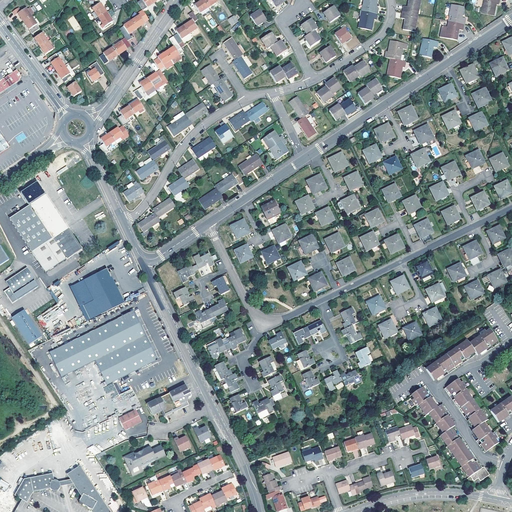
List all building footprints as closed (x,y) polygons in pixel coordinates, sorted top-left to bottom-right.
[(153,0),(140,0),(138,2),(143,10),(155,2),(153,0)] [(199,13),(209,7),(203,0),(202,0),(198,3),(194,5),(199,13)] [(267,0),(273,8),(286,0),(285,0),(267,0)] [(363,0),(361,11),(377,13),(378,8),(376,7),(377,0),(363,0)] [(403,6),(402,12),(418,15),(420,0),(408,0),(407,6),(407,7),(403,6)] [(483,0),(481,12),(494,15),(497,3),(499,4),(499,0),(483,0)] [(96,19),(98,17),(106,12),(100,3),(92,8),(95,12),(92,13),(96,19)] [(463,7),(451,4),(448,21),(464,25),(465,19),(461,17),(463,7)] [(18,13),(24,22),(32,17),(27,10),(26,8),(21,11),(19,7),(13,12),(15,15),(18,13)] [(333,7),(323,13),(329,23),(339,16),(333,7)] [(138,13),(139,15),(132,21),(137,28),(145,23),(144,22),(148,19),(142,10),(138,13)] [(198,19),(193,11),(188,14),(191,19),(193,18),(195,22),(198,19)] [(260,11),(250,17),(257,27),(267,21),(260,11)] [(376,20),(377,13),(361,11),(358,28),(372,30),(374,19),(376,20)] [(112,22),(106,12),(98,17),(105,27),(112,22)] [(414,32),(418,15),(402,12),(401,18),(404,19),(404,20),(403,29),(414,32)] [(73,16),(67,19),(75,32),(81,28),(73,16)] [(232,26),(238,22),(234,16),(228,20),(232,26)] [(40,28),(32,17),(24,22),(32,34),(40,28)] [(314,31),(317,29),(311,19),(301,26),(307,35),(314,31)] [(184,26),(189,34),(198,28),(192,20),(184,26)] [(119,29),(125,38),(127,41),(132,38),(129,34),(137,28),(132,21),(119,29)] [(463,30),(464,25),(448,21),(447,27),(442,26),(440,37),(445,38),(457,40),(459,30),(463,30)] [(174,36),(179,44),(182,41),(181,39),(189,34),(184,26),(176,31),(177,34),(174,36)] [(344,28),(334,35),(340,44),(350,38),(344,28)] [(320,40),(314,31),(307,35),(304,37),(310,47),(320,40)] [(34,38),(40,46),(48,41),(42,33),(34,38)] [(261,39),(267,49),(270,47),(277,43),(271,33),(261,39)] [(179,44),(174,36),(169,39),(174,45),(181,54),(184,52),(179,44)] [(122,41),(113,47),(118,55),(127,49),(131,46),(127,41),(125,38),(121,40),(122,41)] [(241,56),(243,55),(232,38),(223,44),(235,61),(241,56)] [(438,42),(422,38),(419,55),(431,57),(433,47),(437,48),(438,42)] [(511,38),(503,43),(509,55),(511,53),(511,38)] [(385,51),(384,57),(390,58),(403,61),(404,55),(401,54),(403,48),(407,49),(408,44),(390,40),(387,52),(385,51)] [(53,49),(48,41),(40,46),(45,54),(53,49)] [(287,51),(280,41),(277,43),(270,47),(277,57),(287,51)] [(104,64),(118,55),(113,47),(99,57),(104,64)] [(174,47),(166,52),(171,60),(173,63),(174,64),(182,58),(174,47)] [(329,47),(320,53),(326,63),(335,57),(329,47)] [(166,52),(158,58),(154,61),(160,70),(164,67),(163,65),(171,60),(166,52)] [(56,53),(48,58),(56,71),(64,66),(56,53)] [(235,61),(232,62),(244,79),(252,74),(241,56),(235,61)] [(405,67),(406,61),(403,61),(390,58),(386,76),(400,78),(403,67),(405,67)] [(504,65),(502,59),(490,65),(496,76),(507,71),(504,65)] [(363,61),(354,68),(359,76),(360,77),(370,71),(363,61)] [(97,62),(90,67),(92,70),(87,74),(92,82),(101,77),(100,76),(104,73),(97,62)] [(291,64),(281,70),(285,76),(287,80),(297,73),(291,64)] [(201,71),(211,85),(213,84),(220,80),(210,65),(201,71)] [(472,65),(460,71),(463,77),(466,83),(478,77),(472,65)] [(64,66),(56,71),(65,83),(72,78),(64,66)] [(281,70),(279,66),(268,73),(275,83),(285,76),(281,70)] [(354,68),(353,66),(343,72),(350,82),(359,76),(354,68)] [(0,80),(0,93),(11,85),(15,83),(14,81),(21,76),(16,70),(3,79),(0,80)] [(148,78),(153,86),(155,90),(163,84),(156,73),(148,78)] [(153,86),(148,78),(140,84),(142,87),(138,89),(144,97),(155,90),(153,86)] [(335,78),(325,84),(327,86),(332,94),(342,88),(335,78)] [(233,96),(221,79),(220,80),(213,84),(225,101),(233,96)] [(375,79),(366,86),(367,88),(372,95),(382,89),(375,79)] [(75,82),(67,87),(74,97),(81,91),(75,82)] [(0,93),(0,97),(17,86),(15,83),(11,85),(0,93)] [(451,84),(439,91),(445,102),(452,99),(457,96),(451,84)] [(324,103),(333,96),(332,94),(327,86),(317,93),(324,103)] [(364,104),(374,97),(372,95),(367,88),(358,94),(364,104)] [(144,97),(138,89),(134,92),(139,100),(144,97)] [(485,89),(472,95),(475,101),(478,108),(491,101),(485,89)] [(308,114),(297,97),(288,103),(300,119),(305,116),(308,114)] [(144,108),(138,100),(134,103),(129,106),(135,114),(144,108)] [(350,100),(340,106),(345,114),(346,116),(356,110),(350,100)] [(263,102),(246,113),(250,120),(251,122),(268,110),(263,102)] [(203,103),(186,114),(186,115),(191,122),(208,111),(203,103)] [(340,106),(339,104),(329,111),(336,121),(345,114),(340,106)] [(129,118),(135,114),(129,106),(120,112),(122,115),(118,118),(123,125),(123,126),(131,121),(129,118)] [(411,107),(398,113),(401,119),(405,125),(417,119),(411,107)] [(246,113),(244,111),(229,121),(235,130),(250,120),(246,113)] [(454,112),(443,117),(449,129),(460,124),(456,116),(454,112)] [(475,116),(469,119),(475,131),(487,125),(481,113),(475,116)] [(174,136),(192,124),(191,122),(186,115),(183,117),(181,114),(175,118),(177,121),(168,127),(174,136)] [(317,133),(305,116),(300,119),(296,122),(308,139),(317,133)] [(234,137),(223,121),(219,123),(221,126),(214,131),(223,144),(234,137)] [(387,124),(374,131),(381,143),(386,141),(393,137),(387,124)] [(110,133),(115,141),(121,138),(122,140),(129,136),(123,126),(123,125),(119,128),(118,128),(110,133)] [(427,125),(414,132),(417,138),(421,144),(433,138),(427,125)] [(262,140),(269,150),(285,139),(283,136),(280,138),(275,131),(262,140)] [(110,133),(101,139),(104,144),(100,146),(105,154),(109,151),(107,147),(115,141),(110,133)] [(165,140),(148,152),(153,160),(174,147),(165,135),(162,137),(165,140)] [(201,143),(192,149),(198,159),(216,146),(210,137),(201,143)] [(0,153),(9,147),(6,143),(3,139),(0,141),(0,153)] [(285,139),(269,150),(276,161),(289,152),(284,145),(287,143),(285,139)] [(375,146),(364,151),(369,163),(381,158),(378,152),(375,146)] [(417,153),(412,156),(418,167),(430,161),(423,150),(417,153)] [(478,151),(466,157),(472,169),(478,166),(484,163),(478,151)] [(341,153),(329,160),(331,165),(335,172),(348,166),(341,153)] [(263,163),(257,154),(238,166),(245,175),(263,163)] [(502,154),(490,160),(493,166),(496,172),(508,166),(502,154)] [(389,161),(384,163),(390,175),(401,170),(395,157),(389,161)] [(153,160),(152,161),(146,165),(136,172),(142,180),(159,168),(153,160)] [(193,160),(178,170),(183,177),(184,178),(198,169),(193,160)] [(454,163),(442,169),(448,180),(453,178),(460,175),(454,163)] [(224,180),(215,186),(217,188),(221,195),(238,183),(232,175),(229,177),(227,173),(222,176),(224,180)] [(348,185),(351,191),(362,185),(356,173),(345,179),(348,185)] [(307,182),(313,194),(319,191),(326,188),(320,175),(307,182)] [(184,178),(183,177),(168,187),(174,196),(177,200),(183,196),(180,192),(189,186),(184,178)] [(82,249),(68,228),(61,233),(56,226),(64,221),(37,180),(21,191),(30,204),(9,219),(46,273),(82,249)] [(498,185),(495,187),(501,199),(511,193),(506,181),(498,185)] [(137,183),(129,189),(123,193),(129,202),(144,192),(138,183),(137,183)] [(442,183),(430,189),(436,201),(448,195),(445,189),(442,183)] [(395,185),(383,191),(389,203),(394,200),(400,197),(395,185)] [(221,195),(217,188),(198,200),(205,210),(223,198),(221,195)] [(483,193),(471,199),(474,204),(477,210),(489,205),(483,193)] [(346,199),(338,203),(338,204),(340,210),(341,210),(345,208),(347,214),(359,208),(353,196),(346,199)] [(415,196),(403,202),(406,208),(409,214),(410,214),(412,218),(418,215),(416,211),(421,208),(415,196)] [(310,202),(308,197),(296,202),(302,214),(313,208),(310,202)] [(169,198),(153,210),(155,213),(158,218),(175,207),(169,198)] [(274,201),(261,207),(264,213),(267,220),(271,227),(279,223),(275,216),(280,213),(274,201)] [(454,207),(442,213),(448,225),(460,219),(457,213),(454,207)] [(322,211),(316,214),(322,226),(334,220),(328,208),(322,211)] [(378,210),(366,216),(371,228),(377,225),(383,221),(378,210)] [(158,218),(155,213),(138,224),(143,233),(160,221),(158,218)] [(243,220),(231,226),(237,238),(243,236),(249,232),(243,220)] [(427,220),(415,226),(418,232),(421,238),(422,237),(423,241),(430,238),(428,234),(433,232),(427,220)] [(68,228),(64,221),(56,226),(61,233),(68,228)] [(291,237),(285,225),(273,231),(276,237),(281,246),(286,243),(284,240),(291,237)] [(499,227),(487,232),(490,238),(492,244),(504,238),(499,227)] [(373,233),(361,239),(366,250),(379,244),(376,239),(373,233)] [(338,234),(325,240),(329,247),(332,253),(344,247),(338,234)] [(312,235),(300,242),(306,254),(311,251),(318,248),(312,235)] [(391,238),(385,241),(391,253),(404,247),(398,235),(391,238)] [(475,242),(463,248),(469,260),(475,257),(481,254),(475,242)] [(0,245),(0,265),(9,259),(0,245)] [(247,245),(235,251),(241,263),(252,257),(249,250),(247,245)] [(268,250),(262,253),(268,264),(280,259),(274,247),(268,250)] [(511,253),(510,250),(498,255),(501,261),(504,267),(506,272),(508,271),(509,270),(509,269),(511,268),(511,267),(511,265),(511,263),(511,253)] [(197,265),(192,267),(194,271),(207,265),(206,265),(207,264),(208,264),(210,267),(214,265),(207,251),(194,258),(197,265)] [(470,260),(473,265),(480,262),(477,256),(470,260)] [(349,258),(337,264),(340,270),(343,276),(355,270),(349,258)] [(427,262),(415,267),(418,272),(421,279),(433,274),(427,262)] [(301,263),(289,268),(294,280),(307,274),(304,268),(301,263)] [(460,264),(448,270),(454,282),(466,276),(462,270),(460,264)] [(178,272),(183,283),(188,281),(186,278),(187,277),(188,277),(195,274),(194,271),(192,267),(191,266),(178,272)] [(39,287),(35,281),(36,280),(27,267),(6,281),(10,288),(5,291),(7,294),(6,295),(12,304),(39,287)] [(124,303),(107,269),(81,282),(76,284),(73,286),(83,307),(94,301),(101,315),(124,303)] [(494,273),(484,278),(486,282),(485,282),(487,285),(492,282),(494,288),(506,282),(500,270),(494,273)] [(317,275),(309,279),(315,291),(327,285),(321,273),(317,275)] [(217,288),(221,295),(229,291),(223,277),(212,282),(214,287),(218,285),(218,286),(219,287),(217,288)] [(403,277),(392,282),(397,294),(402,291),(409,288),(403,277)] [(472,285),(465,288),(471,299),(483,293),(477,282),(472,285)] [(430,297),(432,302),(444,297),(438,285),(427,290),(430,297)] [(189,296),(185,288),(174,293),(177,299),(180,297),(184,306),(195,301),(192,296),(189,298),(188,297),(188,296),(189,296)] [(380,297),(367,303),(373,314),(385,308),(383,304),(380,297)] [(229,310),(223,300),(218,302),(220,306),(219,306),(218,306),(218,305),(210,309),(214,317),(229,310)] [(12,315),(25,344),(41,337),(28,308),(12,315)] [(343,324),(345,329),(352,326),(356,324),(352,315),(355,313),(352,308),(341,313),(344,321),(345,320),(346,321),(346,322),(343,324)] [(214,317),(210,309),(203,312),(204,313),(203,314),(202,314),(201,311),(196,313),(201,324),(214,317)] [(429,312),(423,314),(429,326),(441,320),(435,309),(429,312)] [(134,311),(50,353),(62,377),(96,361),(108,385),(158,360),(134,311)] [(74,318),(68,321),(70,327),(77,324),(74,318)] [(321,321),(307,328),(311,336),(318,332),(320,331),(322,334),(326,331),(321,321)] [(379,332),(381,330),(385,338),(397,332),(393,324),(391,321),(377,327),(379,332)] [(408,326),(404,329),(409,340),(421,335),(415,323),(408,326)] [(345,329),(342,331),(344,335),(347,334),(348,335),(348,336),(347,336),(351,344),(362,338),(360,333),(356,334),(352,326),(345,329)] [(304,339),(311,336),(307,328),(294,334),(299,345),(304,342),(302,339),(303,339),(304,338),(304,339)] [(245,341),(245,340),(240,329),(234,332),(230,334),(232,337),(227,340),(231,348),(232,350),(237,348),(236,345),(237,344),(238,344),(245,341)] [(449,374),(464,364),(462,361),(464,360),(466,358),(468,361),(478,354),(478,355),(489,348),(491,346),(493,349),(501,343),(492,330),(488,333),(487,331),(481,335),(483,336),(471,344),(468,341),(427,370),(434,380),(445,373),(447,371),(449,374)] [(276,338),(269,341),(273,350),(287,343),(281,332),(276,334),(278,338),(277,339),(276,338)] [(227,340),(226,338),(222,340),(221,339),(207,346),(213,359),(218,357),(218,356),(219,356),(220,356),(219,354),(231,348),(227,340)] [(362,362),(358,364),(360,368),(360,369),(371,363),(367,355),(370,353),(367,347),(356,353),(360,361),(361,360),(361,361),(362,362)] [(297,355),(304,368),(315,363),(313,359),(309,360),(309,359),(308,359),(310,358),(306,350),(297,355)] [(261,373),(264,378),(275,372),(270,364),(273,362),(271,356),(259,362),(263,370),(264,370),(264,371),(261,373)] [(227,370),(223,362),(215,366),(222,380),(224,379),(232,375),(230,370),(226,372),(226,370),(227,370)] [(309,389),(320,383),(318,378),(314,380),(314,379),(313,378),(314,378),(311,371),(303,375),(309,389)] [(332,376),(324,380),(325,381),(330,392),(335,389),(334,386),(343,381),(340,375),(338,371),(333,373),(335,376),(334,377),(333,377),(332,376)] [(361,382),(355,371),(348,374),(348,375),(347,376),(345,373),(340,375),(343,381),(345,386),(354,382),(355,385),(361,382)] [(237,379),(235,374),(232,375),(224,379),(231,393),(237,390),(239,389),(236,382),(235,382),(234,381),(234,380),(237,379)] [(271,392),(273,397),(284,391),(280,382),(283,381),(280,375),(269,381),(272,389),(273,388),(274,389),(274,390),(271,392)] [(470,419),(467,421),(474,430),(473,431),(481,442),(482,444),(479,446),(485,453),(498,444),(495,440),(497,439),(493,434),(492,435),(484,423),(487,421),(465,389),(467,387),(463,382),(461,383),(459,380),(445,389),(450,396),(453,394),(455,396),(456,398),(453,400),(465,417),(467,415),(468,417),(470,419)] [(471,476),(483,468),(478,461),(475,462),(474,460),(472,458),(475,456),(469,448),(463,438),(460,440),(458,438),(457,436),(460,434),(455,426),(453,423),(447,414),(446,413),(449,411),(444,404),(440,406),(434,397),(432,399),(430,397),(429,395),(431,393),(426,385),(412,395),(415,398),(413,399),(417,405),(419,404),(427,415),(430,413),(445,434),(441,436),(469,477),(471,476)] [(189,394),(189,392),(186,386),(147,405),(152,416),(161,412),(163,417),(180,409),(189,405),(187,401),(188,397),(189,394)] [(238,395),(230,399),(237,413),(247,407),(245,403),(242,404),(241,403),(242,402),(238,395)] [(511,413),(511,398),(511,397),(491,412),(499,423),(508,416),(511,413)] [(258,401),(253,403),(258,414),(267,410),(268,413),(274,410),(269,399),(261,403),(261,404),(260,404),(260,405),(258,401)] [(134,411),(117,420),(120,425),(123,431),(141,422),(134,411)] [(412,425),(399,430),(400,433),(402,439),(415,435),(416,437),(420,436),(417,427),(413,428),(412,425)] [(198,427),(194,429),(200,442),(211,437),(205,426),(199,430),(198,427)] [(394,435),(400,433),(399,430),(398,427),(385,432),(389,443),(396,440),(394,435)] [(364,436),(355,439),(358,448),(359,450),(375,444),(372,434),(365,437),(364,436)] [(178,437),(174,439),(180,451),(190,446),(185,436),(179,439),(178,437)] [(347,452),(358,448),(355,439),(344,443),(347,452)] [(92,445),(89,449),(96,455),(99,450),(92,445)] [(129,455),(122,459),(132,476),(142,471),(139,466),(155,458),(155,459),(164,454),(159,446),(150,450),(147,450),(145,451),(144,450),(133,456),(130,457),(129,455)] [(323,459),(319,448),(312,451),(311,450),(303,453),(306,462),(314,460),(315,462),(323,459)] [(342,457),(339,448),(325,453),(328,461),(333,459),(333,460),(342,457)] [(292,462),(289,453),(273,458),(274,460),(272,461),(273,464),(275,463),(276,468),(292,462)] [(213,470),(214,471),(225,466),(220,456),(209,461),(213,470)] [(437,456),(426,460),(429,470),(441,466),(437,456)] [(201,473),(202,475),(213,470),(209,461),(209,460),(197,465),(201,473)] [(201,473),(197,465),(193,467),(193,468),(182,473),(186,482),(187,483),(194,480),(193,477),(201,473)] [(424,474),(421,465),(409,469),(412,478),(424,474)] [(483,468),(471,476),(474,481),(475,481),(478,479),(479,478),(481,481),(490,475),(484,467),(483,468)] [(107,511),(78,468),(65,477),(69,482),(72,486),(80,499),(77,505),(88,511),(107,511)] [(180,470),(169,475),(170,476),(171,478),(182,473),(180,470)] [(383,475),(377,477),(381,487),(395,482),(392,472),(383,475)] [(182,473),(171,478),(173,484),(175,487),(186,482),(182,473)] [(279,491),(281,490),(280,487),(278,487),(276,481),(273,481),(271,474),(263,477),(268,491),(269,494),(279,491)] [(171,478),(170,476),(159,482),(163,490),(164,492),(171,489),(169,486),(173,484),(171,478)] [(53,483),(51,477),(29,483),(20,498),(33,506),(39,495),(50,492),(51,493),(53,493),(54,494),(55,493),(57,492),(58,491),(58,490),(59,489),(59,488),(59,487),(58,487),(58,486),(57,485),(56,484),(55,484),(53,483)] [(364,482),(353,485),(357,494),(360,493),(359,492),(373,487),(370,477),(363,479),(364,482)] [(0,486),(6,490),(9,484),(1,479),(0,479),(0,486)] [(159,482),(158,481),(147,486),(152,496),(163,490),(159,482)] [(352,496),(357,494),(353,485),(349,487),(347,481),(336,485),(339,494),(348,491),(350,490),(352,496)] [(222,492),(226,499),(237,494),(233,484),(221,489),(222,492)] [(151,506),(143,488),(132,494),(136,503),(141,501),(142,504),(144,503),(145,506),(148,507),(151,506)] [(279,491),(269,494),(271,498),(272,497),(277,511),(279,511),(287,511),(286,509),(287,509),(282,494),(280,495),(279,491)] [(216,506),(227,501),(226,499),(222,492),(213,496),(211,497),(215,504),(216,506)] [(210,495),(199,500),(200,502),(204,509),(212,506),(215,504),(211,497),(210,495)] [(318,499),(318,497),(309,500),(308,497),(301,500),(302,502),(299,504),(301,511),(320,505),(320,503),(318,499)] [(191,511),(203,511),(205,511),(204,509),(200,502),(189,507),(191,511)]
